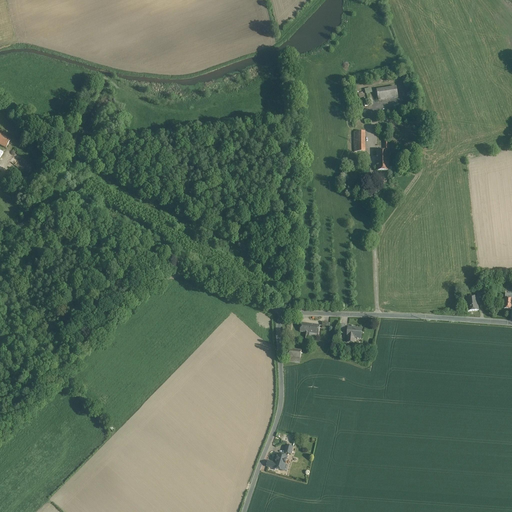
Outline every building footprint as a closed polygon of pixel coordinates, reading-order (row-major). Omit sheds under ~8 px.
[(378,100),(398,98),(397,87),(376,90),(378,100)] [(365,152),(365,132),(354,132),(354,152),(365,152)] [(0,133),(0,158),(3,153),(0,150),(0,144),(6,147),(10,139),(0,133)] [(385,152),(377,152),(377,172),(389,172),(389,158),(389,152),(385,152)] [(477,296),(466,297),(468,311),(478,310),(477,296)] [(310,324),(301,322),(300,331),(303,332),(302,345),(307,346),(308,332),(309,333),(310,324)] [(319,325),(310,324),(309,333),(318,334),(319,325)] [(362,328),(348,327),(347,337),(347,342),(354,343),(354,337),(361,338),(362,328)] [(301,350),(289,348),(288,356),(300,358),(301,350)] [(287,456),(278,454),(275,463),(268,461),(266,466),(283,471),(287,456)]
